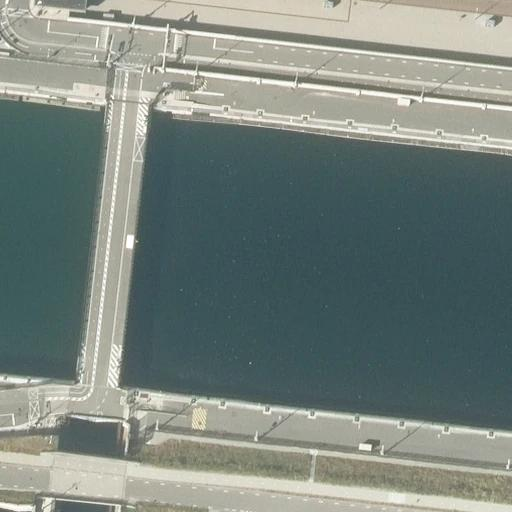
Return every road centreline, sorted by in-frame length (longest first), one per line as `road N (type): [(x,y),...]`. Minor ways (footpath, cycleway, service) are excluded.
road 1 (tertiary): [(0,417),(85,405),(97,394),(134,42)]
road 2 (tertiary): [(134,42),(511,85)]
road 3 (tertiary): [(361,511),(0,472)]
